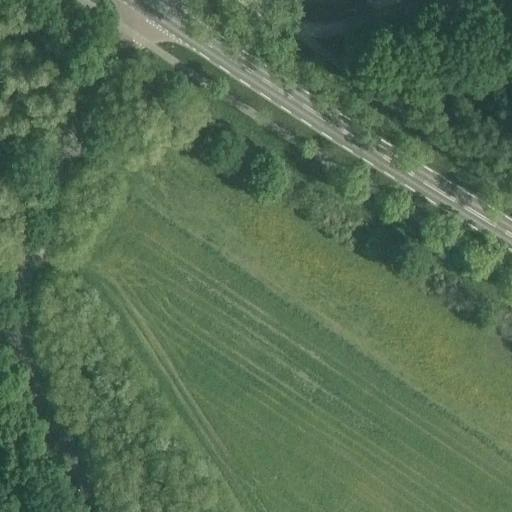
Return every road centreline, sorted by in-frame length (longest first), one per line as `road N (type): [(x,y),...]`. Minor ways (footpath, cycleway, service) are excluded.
road 1 (unclassified): [(109,511),(40,388),(27,308),(62,167),(154,8)]
road 2 (primary): [(511,234),(154,8)]
road 3 (track): [(295,32),(481,0)]
